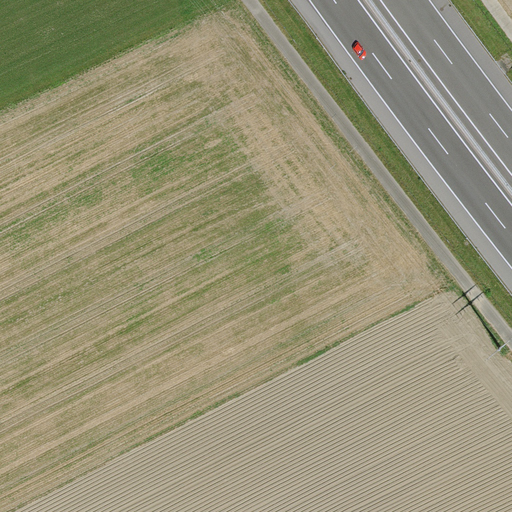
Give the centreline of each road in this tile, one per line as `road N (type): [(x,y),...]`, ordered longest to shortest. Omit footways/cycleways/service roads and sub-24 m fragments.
road 1 (track): [(511,338),(250,0)]
road 2 (motorway): [(337,0),(511,239)]
road 3 (motorway): [(511,142),(405,0)]
